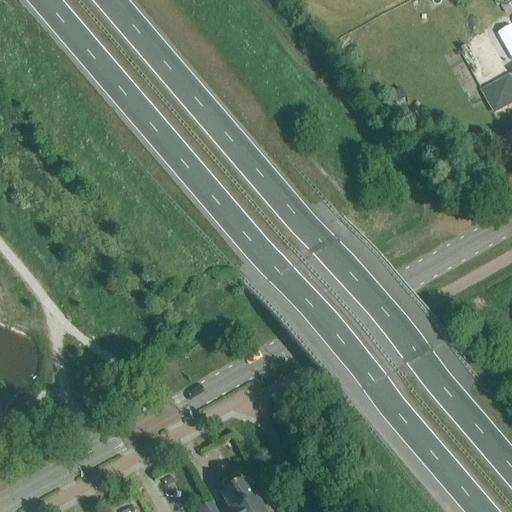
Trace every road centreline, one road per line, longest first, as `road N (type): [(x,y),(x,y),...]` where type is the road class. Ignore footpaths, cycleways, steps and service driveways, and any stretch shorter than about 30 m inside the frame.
road 1 (trunk): [(44,0),(482,511)]
road 2 (trunk): [(511,467),(110,0)]
road 3 (secondary): [(0,506),(511,222)]
